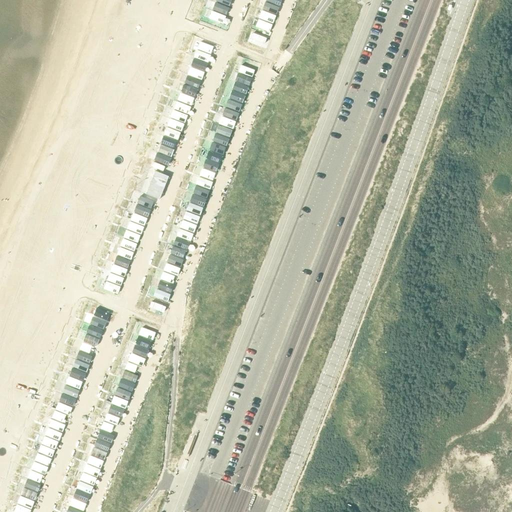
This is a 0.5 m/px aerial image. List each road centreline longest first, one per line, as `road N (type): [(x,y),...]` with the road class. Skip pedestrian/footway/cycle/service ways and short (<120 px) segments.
road 1 (primary): [(238,511),(437,0)]
road 2 (primary): [(425,0),(227,511)]
road 3 (unknown): [(167,325),(278,59)]
